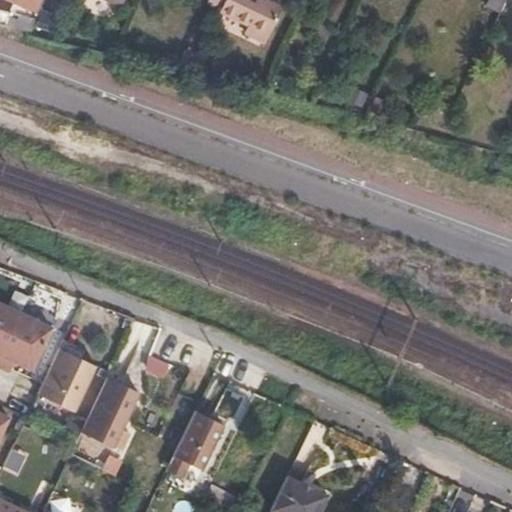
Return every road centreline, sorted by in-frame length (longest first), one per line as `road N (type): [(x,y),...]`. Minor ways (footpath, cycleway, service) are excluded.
road 1 (residential): [(0,253),(511,484)]
road 2 (residential): [(0,74),(511,257)]
